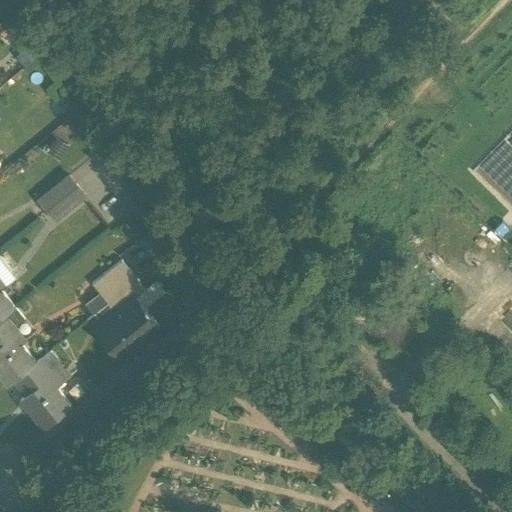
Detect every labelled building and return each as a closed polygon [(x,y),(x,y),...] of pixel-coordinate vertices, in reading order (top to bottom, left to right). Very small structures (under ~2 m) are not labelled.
[(69,175),(39,198),(47,208),(77,185),(69,175)] [(77,185),(47,208),(55,218),(84,194),(77,185)] [(122,259),(92,283),(101,294),(130,270),(122,259)] [(130,270),(101,294),(108,303),(138,279),(130,270)] [(377,275),(374,273),(370,271),(366,270),(361,270),(357,270),(353,271),(348,274),(345,276),(343,279),(341,282),(339,286),(338,289),(338,291),(337,295),(338,298),(338,301),(339,303),(340,305),(341,307),(343,310),(346,312),(348,314),(350,315),(354,317),(361,318),(361,323),(392,353),(421,323),(391,293),(386,293),(385,287),(384,284),(382,281),(380,278),(377,275)] [(0,287),(5,283),(0,276),(0,318),(6,313),(15,306),(0,287)] [(138,279),(108,303),(116,313),(135,297),(145,289),(138,279)] [(116,313),(98,327),(121,356),(159,326),(135,297),(116,313)] [(0,318),(0,373),(8,384),(13,379),(36,361),(21,342),(26,338),(6,313),(0,318)] [(36,361),(13,379),(26,394),(20,399),(43,427),(71,404),(56,386),(62,382),(50,367),(58,360),(50,350),(41,357),(36,361)]
